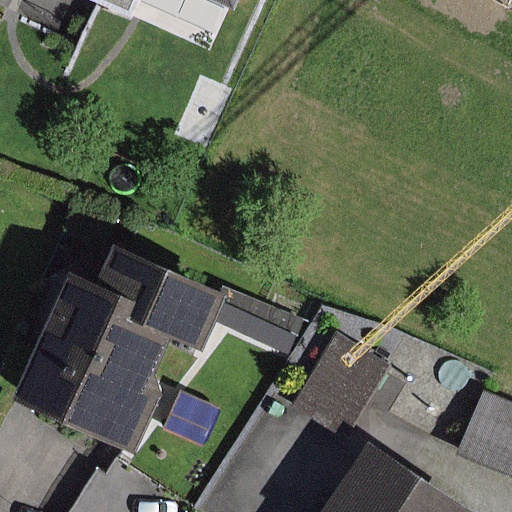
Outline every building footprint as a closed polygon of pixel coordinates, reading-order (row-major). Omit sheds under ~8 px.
[(236,0),(88,0),(128,18),(136,0),(212,0),(233,9),(236,0)] [(113,281),(86,269),(26,402),(146,456),(174,396),(167,375),(184,338),(215,352),(228,323),(291,352),(304,322),(130,243),(113,281)] [(396,366),(342,334),(298,407),(352,439),(396,366)] [(225,407),(186,390),(168,432),(207,449),(225,407)] [(511,401),(489,392),(463,456),(511,475),(511,401)] [(481,511),(387,445),(338,511),(481,511)]
